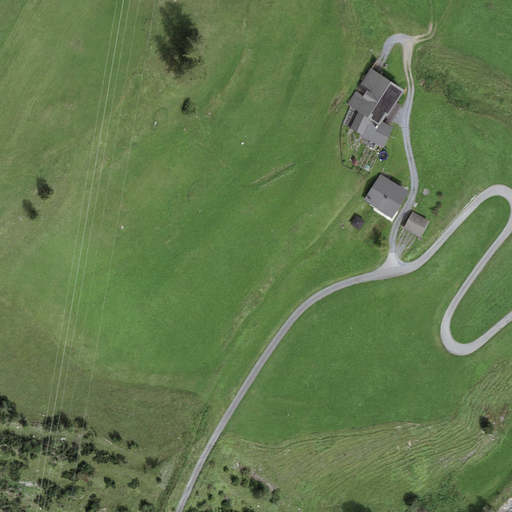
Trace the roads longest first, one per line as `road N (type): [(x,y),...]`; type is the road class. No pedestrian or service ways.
road 1 (track): [(326,290),(291,317),(195,462),(173,511)]
road 2 (track): [(424,36),(403,49),(403,121),(415,178),(393,229),(394,270)]
